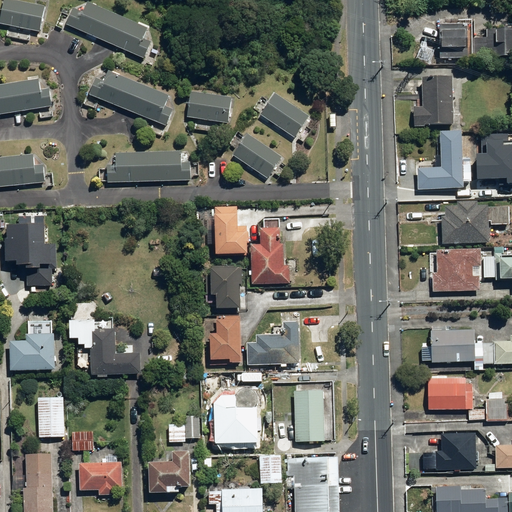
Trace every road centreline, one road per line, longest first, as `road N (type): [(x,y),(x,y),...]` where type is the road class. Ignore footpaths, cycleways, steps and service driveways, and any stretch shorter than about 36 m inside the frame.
road 1 (primary): [(376,511),(366,186)]
road 2 (residential): [(366,186),(76,195)]
road 3 (primary): [(366,186),(361,0)]
road 4 (residential): [(0,53),(54,61),(66,74),(73,129)]
